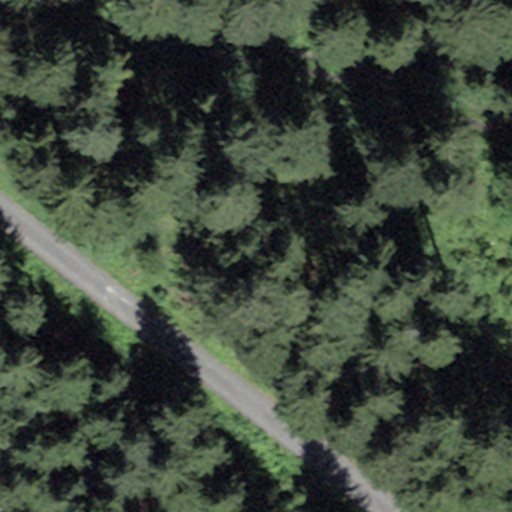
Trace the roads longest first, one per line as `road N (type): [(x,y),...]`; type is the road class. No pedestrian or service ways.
road 1 (track): [(511,131),(396,85),(263,53),(0,14)]
road 2 (unclassified): [(383,511),(0,210)]
